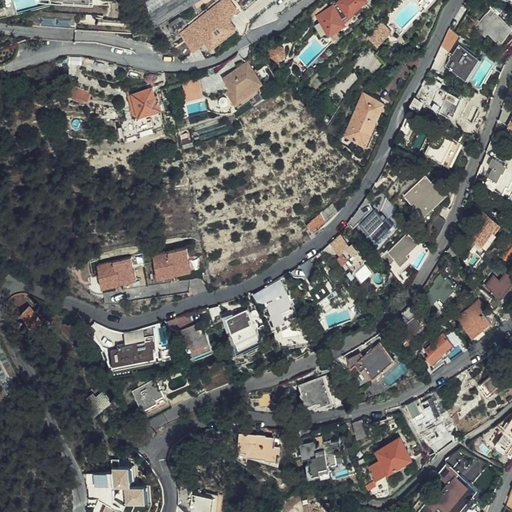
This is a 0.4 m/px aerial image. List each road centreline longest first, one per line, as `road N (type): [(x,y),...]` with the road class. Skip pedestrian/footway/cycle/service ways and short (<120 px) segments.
road 1 (residential): [(0,297),(9,286),(28,288),(133,320),(243,288),(285,266),(328,232),(370,180),(458,0)]
road 2 (residential): [(157,451),(143,444),(146,427),(280,376),(391,313),(453,221),(511,68)]
road 3 (residential): [(511,326),(395,400),(306,420),(196,422),(157,451)]
road 4 (residential): [(79,511),(78,482),(0,319)]
road 5 (residential): [(312,0),(212,60),(151,64)]
